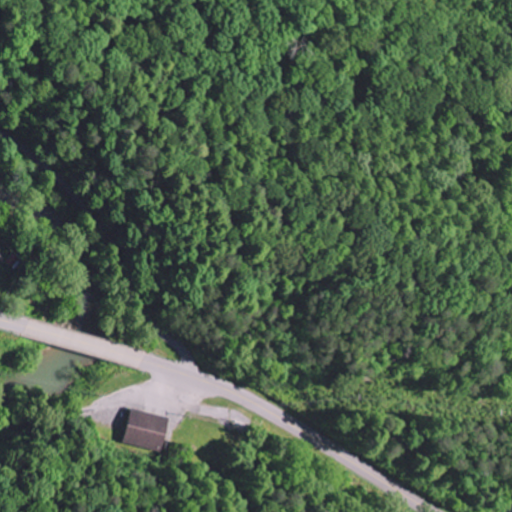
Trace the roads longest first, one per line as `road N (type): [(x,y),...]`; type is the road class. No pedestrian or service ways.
road 1 (secondary): [(436,511),(280,413),(140,360)]
road 2 (residential): [(201,379),(150,321),(94,213),(0,128)]
road 3 (secondary): [(140,360),(23,325)]
